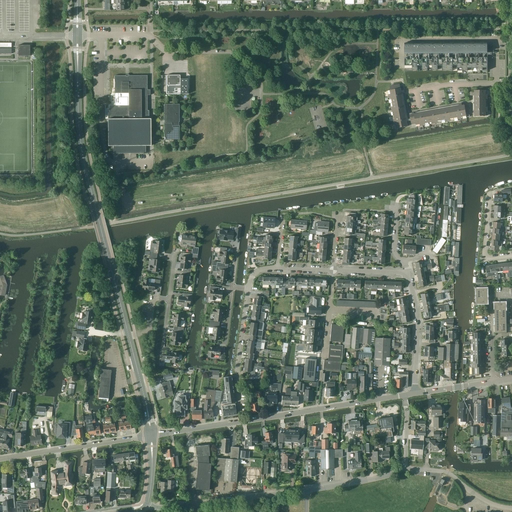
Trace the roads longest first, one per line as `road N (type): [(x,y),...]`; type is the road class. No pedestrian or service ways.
road 1 (tertiary): [(128,337),(80,135),(77,0)]
road 2 (residential): [(147,505),(306,490),(399,470),(405,394)]
road 3 (tertiary): [(241,421),(405,394)]
road 4 (tertiary): [(151,436),(0,459)]
road 5 (residential): [(241,421),(236,368),(249,288)]
road 6 (residential): [(495,39),(401,39),(401,65)]
road 7 (residential): [(416,393),(419,320),(406,275)]
